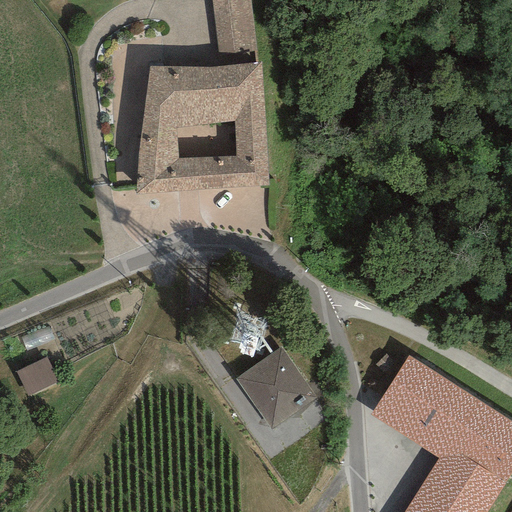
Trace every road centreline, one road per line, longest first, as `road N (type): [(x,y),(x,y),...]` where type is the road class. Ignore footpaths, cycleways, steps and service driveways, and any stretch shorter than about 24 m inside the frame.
road 1 (unclassified): [(362,511),(325,303),(279,264),(219,244),(176,246),(0,319)]
road 2 (track): [(320,0),(279,264)]
